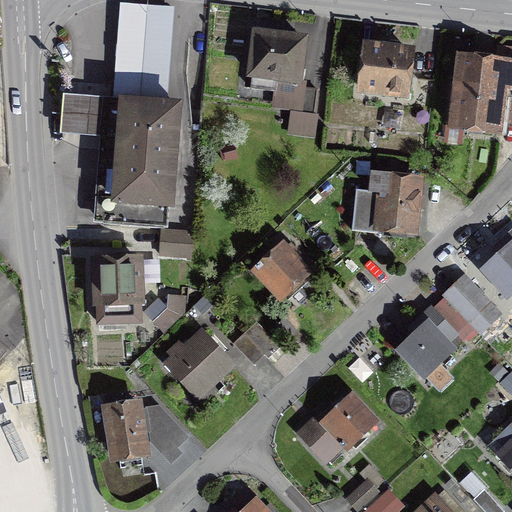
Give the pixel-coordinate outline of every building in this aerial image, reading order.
[(118,3),(112,90),(163,94),(169,7),(118,3)] [(301,40),(256,36),(249,93),(295,98),(291,131),(312,134),(316,90),(296,87),(301,40)] [(409,54),(365,48),(360,90),(403,96),(409,54)] [(511,65),(465,62),(455,126),(499,132),(503,89),(511,89),(511,65)] [(163,94),(112,90),(111,98),(108,136),(101,225),(163,230),(174,95),(163,94)] [(108,136),(111,98),(61,94),(58,132),(108,136)] [(374,177),(372,193),(355,191),(351,230),(378,233),(379,227),(414,231),(416,208),(424,208),(425,196),(418,196),(419,182),(374,177)] [(163,230),(162,256),(185,257),(187,231),(163,230)] [(502,255),(484,270),(507,297),(511,292),(511,230),(494,246),(502,255)] [(285,245),(254,273),(281,303),(312,275),(285,245)] [(137,259),(96,259),(96,322),(137,322),(137,259)] [(463,281),(445,298),(479,334),(497,317),(463,281)] [(163,310),(150,321),(161,335),(182,318),(183,297),(166,296),(163,310)] [(431,312),(395,347),(425,377),(461,342),(431,312)] [(284,318),(273,327),(292,347),(302,338),(284,318)] [(256,324),(246,333),(266,355),(276,346),(256,324)] [(246,333),(235,342),(255,365),(266,355),(246,333)] [(200,334),(166,363),(193,394),(227,364),(200,334)] [(344,395),(303,436),(330,463),(371,423),(344,395)] [(138,405),(105,411),(114,460),(147,454),(138,405)] [(146,408),(148,418),(173,446),(186,436),(160,407),(146,408)] [(511,428),(501,439),(508,447),(498,455),(511,469),(511,428)] [(366,485),(344,504),(351,511),(358,511),(383,491),(368,473),(361,479),(366,485)] [(501,511),(486,493),(472,505),(477,511),(501,511)] [(386,496),(370,511),(393,511),(398,508),(386,496)] [(445,511),(435,501),(422,511),(445,511)]
